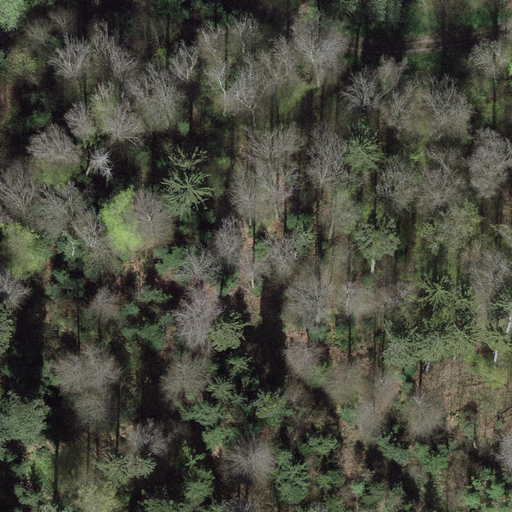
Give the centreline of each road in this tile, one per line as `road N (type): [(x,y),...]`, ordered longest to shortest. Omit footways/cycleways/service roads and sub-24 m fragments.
road 1 (track): [(511,32),(361,51),(221,0)]
road 2 (track): [(150,0),(33,20),(0,34)]
